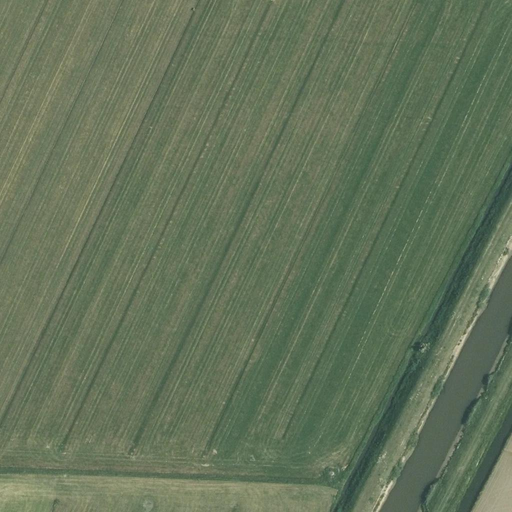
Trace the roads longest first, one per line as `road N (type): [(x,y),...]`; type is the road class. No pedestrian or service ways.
road 1 (track): [(511,225),(361,511)]
road 2 (track): [(511,370),(435,511)]
